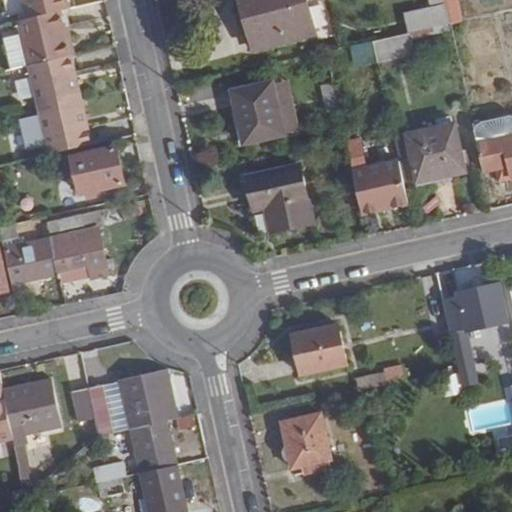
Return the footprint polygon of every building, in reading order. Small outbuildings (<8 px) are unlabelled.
[(22,0),(27,19),(60,12),(69,10),(67,0),(22,0)] [(306,0),(239,0),(252,49),(314,34),(306,0)] [(444,0),(428,0),(430,7),(405,13),(410,33),(449,24),(444,0)] [(461,21),(456,0),(444,0),(449,24),(461,21)] [(27,19),(18,21),(20,28),(22,37),(29,67),(71,57),(73,56),(70,41),(66,41),(60,12),(27,19)] [(451,32),(449,24),(410,33),(412,41),(451,32)] [(412,41),(410,33),(373,42),(377,63),(415,55),(412,41)] [(4,41),(11,71),(29,67),(22,37),(4,41)] [(369,43),(347,47),(352,68),(373,64),(369,43)] [(71,57),(29,67),(37,104),(79,94),(71,57)] [(18,101),(32,98),(27,78),(13,81),(18,101)] [(272,82),(232,91),(245,144),(284,135),(272,82)] [(339,113),(333,84),(320,87),(327,116),(339,113)] [(82,105),(79,94),(37,104),(40,115),(82,105)] [(50,155),(92,145),(82,105),(40,115),(49,155),(50,155)] [(457,124),(394,138),(399,160),(405,185),(468,172),(457,124)] [(511,136),(476,144),(483,173),(494,170),(498,184),(511,180),(511,136)] [(359,138),(345,141),(362,211),(409,200),(405,185),(399,160),(366,168),(359,138)] [(117,147),(72,158),(81,194),(125,184),(117,147)] [(0,183),(53,171),(50,155),(49,155),(0,166),(0,183)] [(300,165),(247,177),(255,211),(265,208),(270,232),(313,223),(300,165)] [(98,212),(84,215),(88,230),(98,228),(102,227),(98,212)] [(0,228),(0,232),(12,285),(59,274),(86,267),(89,279),(109,275),(98,228),(88,230),(84,215),(48,224),(51,239),(36,242),(31,221),(0,228)] [(86,267),(59,274),(62,285),(89,279),(86,267)] [(458,298),(442,301),(457,371),(459,378),(477,375),(467,331),(508,321),(500,285),(457,294),(458,298)] [(338,326),(293,336),(302,375),(347,365),(338,326)] [(388,386),(407,381),(404,366),(385,370),(386,372),(388,386)] [(150,511),(179,511),(178,509),(172,481),(180,479),(167,422),(178,419),(167,372),(121,382),(150,511)] [(359,378),(362,392),(373,390),(388,386),(386,372),(359,378)] [(479,385),(477,375),(459,378),(461,389),(479,385)] [(0,451),(6,450),(11,472),(6,473),(12,500),(26,499),(14,445),(25,443),(23,435),(61,426),(50,380),(2,391),(5,402),(0,403),(0,451)] [(105,385),(71,392),(79,423),(96,420),(100,436),(116,432),(105,385)] [(321,415),(281,424),(292,470),(302,468),(304,476),(331,470),(329,461),(332,461),(321,415)] [(29,467),(23,444),(14,445),(20,469),(29,467)] [(123,462),(94,468),(101,499),(124,494),(121,479),(126,478),(123,462)] [(172,481),(178,509),(187,507),(180,479),(172,481)]
